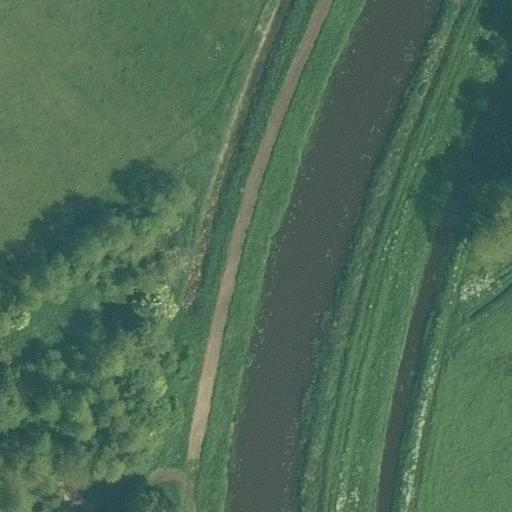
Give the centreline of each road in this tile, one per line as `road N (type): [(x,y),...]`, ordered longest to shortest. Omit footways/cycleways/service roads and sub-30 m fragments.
road 1 (track): [(329,511),(343,419),(388,240),(478,0)]
road 2 (track): [(511,139),(430,370),(400,511)]
